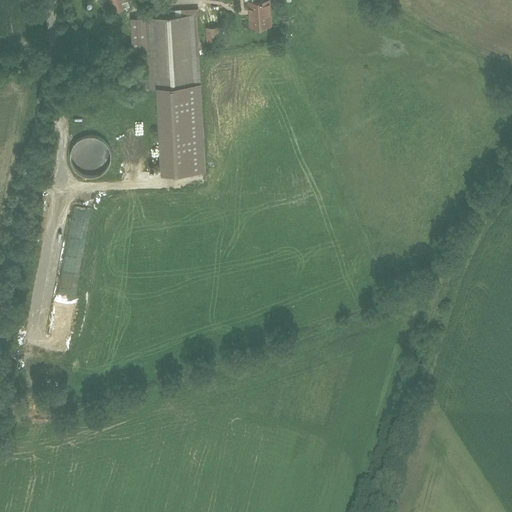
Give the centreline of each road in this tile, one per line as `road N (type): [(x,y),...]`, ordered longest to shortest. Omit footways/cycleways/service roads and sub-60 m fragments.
road 1 (unclassified): [(375,511),(476,221),(511,184)]
road 2 (unclassified): [(0,318),(56,55),(51,0)]
